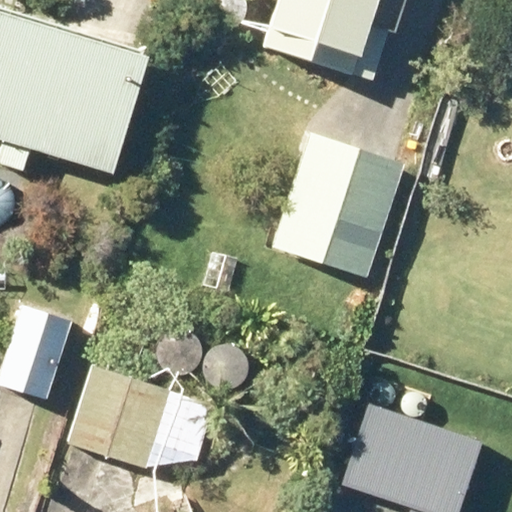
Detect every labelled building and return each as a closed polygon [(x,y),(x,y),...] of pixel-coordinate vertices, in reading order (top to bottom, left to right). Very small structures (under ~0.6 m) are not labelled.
[(241,0),(194,0),(204,37),(248,25),(241,0)] [(271,0),(258,45),(371,78),(393,0),(271,0)] [(0,14),(0,164),(18,170),(24,149),(107,173),(141,57),(0,14)] [(304,134),(268,244),(362,275),(399,166),(304,134)] [(0,224),(13,199),(0,192),(0,224)] [(15,303),(0,352),(0,387),(41,400),(65,318),(15,303)] [(256,352),(166,319),(147,372),(237,405),(256,352)] [(89,365),(61,442),(141,471),(183,465),(204,408),(89,365)] [(32,511),(64,427),(0,404),(0,511),(32,511)]
